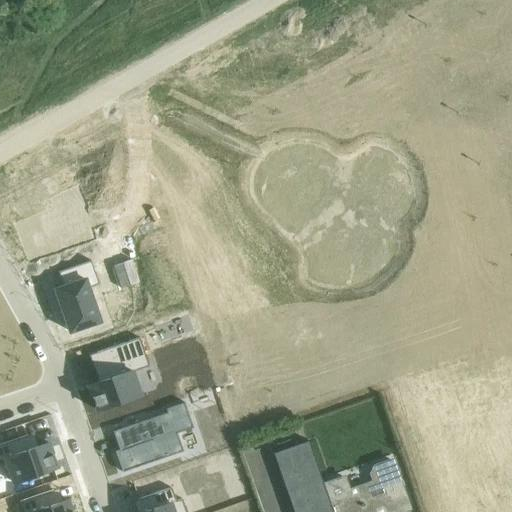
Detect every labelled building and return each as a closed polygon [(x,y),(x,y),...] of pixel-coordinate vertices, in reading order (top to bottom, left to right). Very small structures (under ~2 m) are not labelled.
[(66,286),(60,288),(76,331),(105,319),(93,286),(102,282),(94,259),(61,272),(66,286)] [(106,380),(88,386),(96,411),(140,396),(132,372),(149,366),(139,338),(97,353),(106,380)] [(165,409),(167,413),(113,432),(119,451),(115,452),(123,473),(183,452),(177,433),(193,428),(185,402),(165,409)] [(28,435),(0,445),(0,467),(7,465),(13,483),(57,468),(48,443),(32,449),(28,435)] [(309,441),(273,453),(293,511),(345,511),(350,510),(350,511),(400,511),(409,509),(392,459),(373,466),(369,475),(371,481),(351,488),(348,478),(324,486),(309,441)] [(142,511),(186,511),(182,499),(176,502),(172,488),(138,500),(142,511)] [(23,511),(71,511),(68,500),(58,504),(53,490),(20,502),(23,511)]
